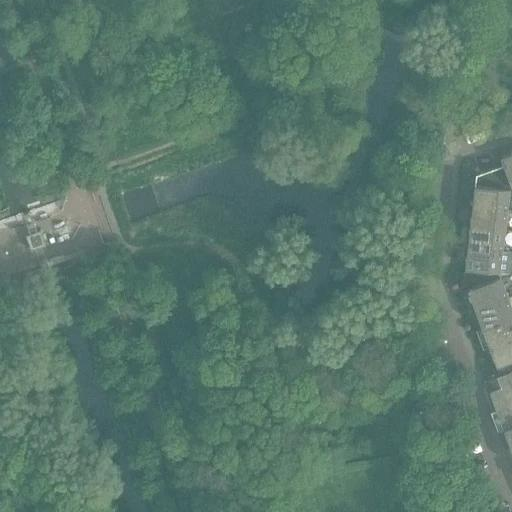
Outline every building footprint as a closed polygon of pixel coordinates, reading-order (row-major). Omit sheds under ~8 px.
[(511,188),(511,150),(499,156),(502,163),(511,184),(511,188)] [(511,184),(502,163),(475,174),(474,184),(505,188),(505,187),(511,184)] [(506,210),(509,188),(505,188),(474,184),(471,205),(506,210)] [(504,230),(506,210),(471,205),(469,226),(504,230)] [(502,249),(504,230),(469,226),(466,246),(502,249)] [(40,230),(33,233),(26,235),(31,249),(45,245),(40,230)] [(499,271),(502,249),(466,246),(464,268),(499,271)] [(467,288),(501,276),(499,271),(464,268),(463,278),(467,288)] [(508,296),(501,276),(467,288),(474,309),(508,296)] [(511,316),(511,307),(508,296),(474,309),(481,328),(511,316)] [(511,360),(511,316),(481,328),(496,367),(511,360)] [(511,425),(511,369),(485,379),(503,429),(511,425)] [(511,447),(511,425),(503,429),(510,448),(511,447)]
